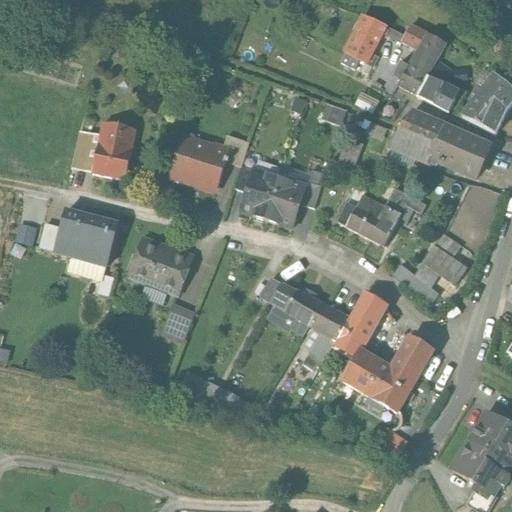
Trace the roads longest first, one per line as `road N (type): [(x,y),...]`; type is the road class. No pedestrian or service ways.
road 1 (residential): [(476,370),(310,262),(0,190)]
road 2 (residential): [(476,370),(399,511)]
